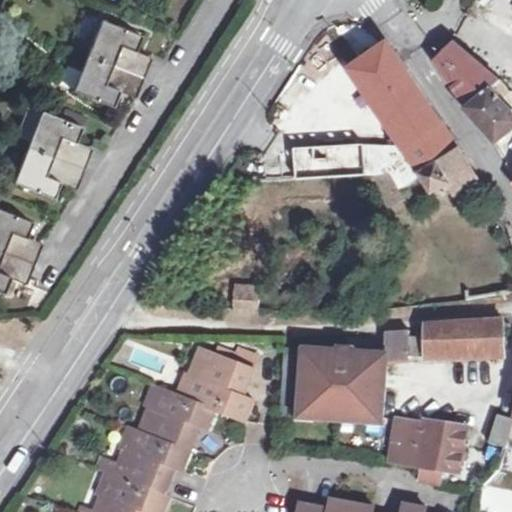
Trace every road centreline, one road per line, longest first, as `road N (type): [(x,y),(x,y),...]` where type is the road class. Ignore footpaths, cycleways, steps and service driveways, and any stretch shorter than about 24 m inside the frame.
road 1 (secondary): [(67,380),(311,0)]
road 2 (residential): [(223,0),(63,254)]
road 3 (residential): [(375,0),(511,200)]
road 4 (secondary): [(0,490),(67,380)]
